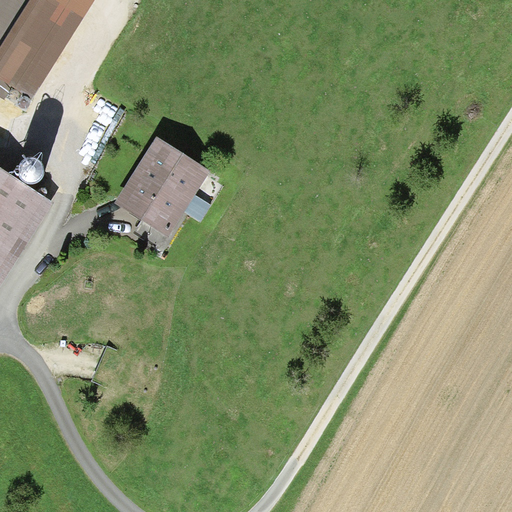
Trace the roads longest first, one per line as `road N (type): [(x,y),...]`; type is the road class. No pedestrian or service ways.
road 1 (track): [(263,511),(511,115)]
road 2 (track): [(0,340),(29,359),(103,490),(130,511)]
